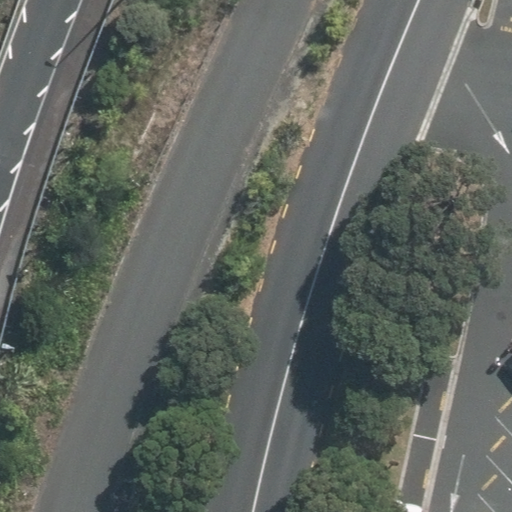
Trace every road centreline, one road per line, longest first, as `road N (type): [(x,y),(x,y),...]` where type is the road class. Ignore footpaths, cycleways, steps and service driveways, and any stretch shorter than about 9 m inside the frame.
road 1 (residential): [(274,0),(203,155),(107,410),(79,511)]
road 2 (residential): [(419,0),(347,181),(252,511)]
road 3 (motorway): [(53,0),(0,153)]
